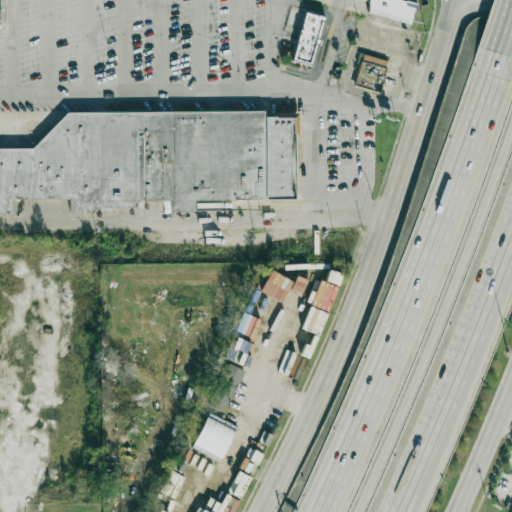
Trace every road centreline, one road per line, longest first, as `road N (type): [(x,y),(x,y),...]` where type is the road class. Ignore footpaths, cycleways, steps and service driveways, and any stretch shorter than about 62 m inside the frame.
road 1 (primary): [(450,37),(368,291),(270,511)]
road 2 (motorway): [(349,511),(511,124)]
road 3 (motorway): [(395,511),(511,230)]
road 4 (motorway): [(501,55),(416,303)]
road 5 (motorway): [(416,303),(301,511)]
road 6 (motorway): [(416,303),(319,511)]
road 7 (motorway): [(418,511),(444,452),(482,316)]
road 8 (primary): [(451,511),(511,371)]
